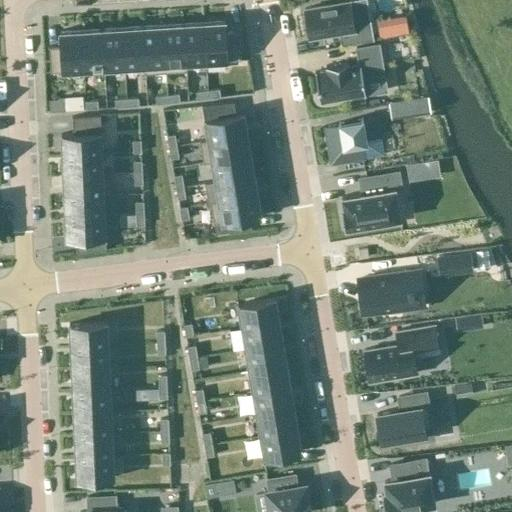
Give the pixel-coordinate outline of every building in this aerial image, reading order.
[(350,1),(304,9),(309,38),(339,33),(341,45),(372,40),(370,26),(354,29),(350,1)] [(227,60),(225,20),(203,22),(206,62),(227,60)] [(206,62),(203,22),(183,23),(185,63),(186,63),(206,62)] [(395,35),(392,22),(377,25),(380,38),(395,35)] [(186,63),(185,63),(183,23),(163,24),(166,72),(187,71),(186,63)] [(145,65),(144,66),(144,74),(166,72),(163,24),(142,26),(145,65)] [(145,65),(142,26),(122,27),(124,67),(144,66),(145,65)] [(124,67),(122,27),(101,28),(104,68),(124,67)] [(104,68),(101,28),(81,29),(84,69),(104,68)] [(60,46),(49,46),(50,72),(84,69),(81,29),(59,31),(60,46)] [(315,72),(320,102),(321,101),(366,94),(362,76),(384,73),(379,43),(356,47),(359,64),(348,66),(348,63),(348,62),(326,65),(326,67),(327,70),(315,72)] [(207,90),(208,98),(220,97),(219,88),(207,90)] [(197,99),(208,98),(207,90),(196,91),(197,99)] [(167,94),(168,103),(180,101),(179,93),(167,94)] [(156,104),(168,103),(167,94),(155,96),(156,104)] [(81,97),(66,98),(67,110),(82,109),(81,97)] [(126,98),(127,106),(139,105),(138,97),(126,98)] [(115,107),(127,106),(126,98),(115,99),(115,107)] [(411,99),(389,102),(391,115),(413,112),(411,99)] [(97,100),(85,101),(86,109),(98,108),(97,100)] [(204,119),(207,139),(208,141),(247,134),(243,113),(204,119)] [(339,123),(324,126),(330,164),(384,155),(381,136),(378,117),(363,119),(363,118),(361,119),(340,122),(338,122),(339,123)] [(61,134),(62,155),(102,154),(101,132),(61,134)] [(167,135),(169,147),(177,145),(175,134),(167,135)] [(207,139),(200,141),(203,163),(211,162),(211,161),(250,154),(247,134),(208,141),(207,139)] [(141,140),(133,140),(133,152),(141,152),(141,140)] [(169,147),(171,159),(179,157),(177,145),(169,147)] [(103,174),(103,173),(102,154),(62,155),(63,176),(103,174)] [(211,162),(214,181),(254,174),(250,154),(211,161),(211,162)] [(141,160),(133,161),(134,172),(142,172),(141,160)] [(423,177),(421,161),(407,164),(410,179),(423,177)] [(343,207),(341,208),(344,228),(375,222),(376,226),(395,223),(395,219),(400,218),(395,189),(401,188),(398,171),(359,177),(362,193),(341,196),(343,207)] [(111,172),(103,173),(103,174),(63,176),(64,196),(103,194),(104,195),(112,195),(111,172)] [(134,184),(142,184),(142,172),(134,172),(134,184)] [(174,176),(176,187),(184,186),(181,174),(174,176)] [(214,181),(218,200),(218,201),(257,194),(254,174),(214,181)] [(176,187),(178,199),(186,198),(184,186),(176,187)] [(104,195),(103,194),(64,196),(64,216),(104,215),(104,195)] [(218,200),(210,201),(214,223),(226,221),(246,218),(261,215),(257,194),(218,201),(218,200)] [(143,201),(135,201),(136,213),(144,213),(143,201)] [(181,219),(189,218),(187,206),(179,207),(181,219)] [(136,225),(144,225),(144,213),(136,213),(136,225)] [(64,216),(65,238),(105,236),(104,215),(64,216)] [(246,218),(226,221),(228,233),(247,229),(246,218)] [(470,254),(438,258),(440,273),(472,269),(470,254)] [(408,273),(356,279),(361,312),(413,306),(408,273)] [(241,327),(279,320),(275,298),(237,304),(241,327)] [(279,320),(241,327),(245,348),(283,342),(282,340),(279,320)] [(70,346),(108,345),(107,322),(69,323),(70,346)] [(185,336),(193,335),(191,323),(183,324),(185,336)] [(398,344),(364,349),(369,381),(416,373),(413,355),(438,351),(434,324),(396,330),(398,344)] [(157,342),(165,342),(164,330),(156,331),(157,342)] [(157,354),(165,354),(165,342),(157,342),(157,354)] [(249,370),(286,364),(283,344),(283,342),(245,348),(249,370)] [(71,368),(109,367),(108,345),(70,346),(71,368)] [(189,358),(197,356),(195,345),(187,346),(189,358)] [(197,356),(189,358),(191,369),(199,368),(197,356)] [(286,364),(249,370),(252,392),(290,385),(286,364)] [(109,367),(71,368),(72,390),(110,389),(109,367)] [(158,386),(167,386),(166,374),(158,375),(158,386)] [(290,385),(252,392),(256,413),(293,407),(290,385)] [(167,386),(158,386),(159,398),(167,398),(167,386)] [(196,401),(204,400),(202,388),(194,389),(196,401)] [(110,389),(72,390),(73,412),(111,411),(110,389)] [(400,409),(377,413),(381,441),(399,437),(400,443),(426,439),(423,426),(431,425),(426,391),(398,396),(400,409)] [(198,413),(206,411),(204,400),(196,401),(198,413)] [(260,435),(297,429),(293,407),(256,413),(260,435)] [(73,434),(112,433),(111,411),(73,412),(74,432),(73,432),(73,434)] [(160,430),(169,430),(168,418),(160,418),(160,430)] [(297,429),(260,435),(264,458),(301,451),(297,429)] [(169,430),(160,430),(161,442),(169,442),(169,430)] [(204,444),(212,443),(210,431),(202,433),(204,444)] [(75,456),(113,455),(112,433),(73,434),(74,437),(75,456)] [(212,443),(204,444),(206,456),(214,455),(212,443)] [(162,465),(170,464),(170,452),(161,452),(162,465)] [(76,479),(114,478),(113,455),(75,456),(76,479)] [(386,492),(384,492),(384,494),(387,509),(387,511),(433,503),(425,457),(390,463),(392,479),(384,480),(386,492)] [(295,473),(266,478),(268,491),(267,491),(270,511),(303,511),(311,511),(308,494),(306,494),(304,484),(297,486),(295,473)] [(115,495),(87,496),(88,511),(77,511),(123,511),(124,509),(116,510),(115,495)]
